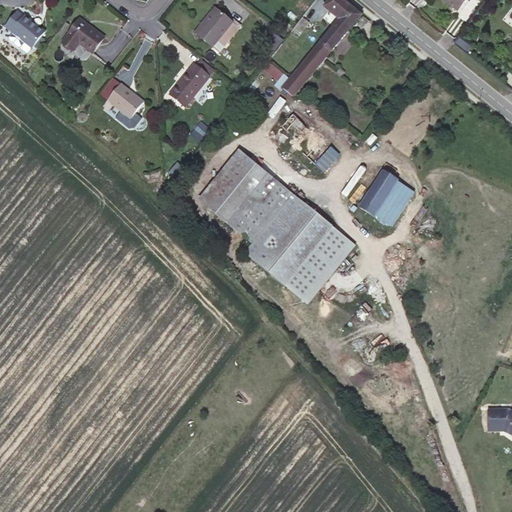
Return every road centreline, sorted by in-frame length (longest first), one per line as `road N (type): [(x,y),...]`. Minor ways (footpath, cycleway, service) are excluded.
road 1 (track): [(0,61),(166,215),(424,511)]
road 2 (secondary): [(374,0),(511,110)]
